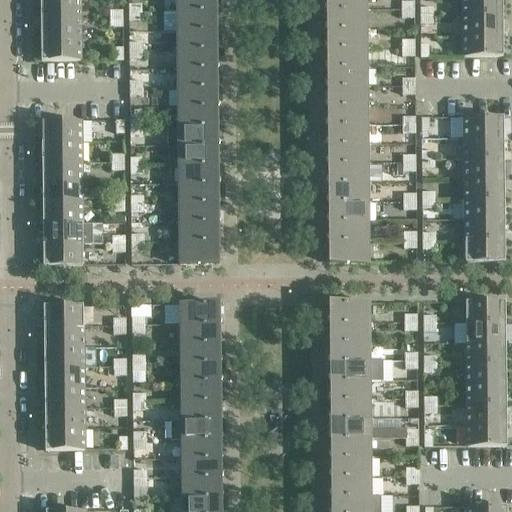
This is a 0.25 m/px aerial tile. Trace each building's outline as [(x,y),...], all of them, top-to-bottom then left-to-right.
[(80,20),(80,0),(75,0),(41,0),(41,21),(80,20)] [(216,13),(215,0),(177,0),(177,13),(216,13)] [(366,12),(365,0),(327,0),(328,12),(366,12)] [(503,16),(502,0),(463,0),(463,17),(503,16)] [(414,11),(414,3),(401,3),(401,11),(414,11)] [(142,14),(142,6),(128,6),(128,14),(142,14)] [(433,17),(433,9),(420,9),(420,17),(433,17)] [(415,19),(414,11),(401,11),(401,20),(415,19)] [(123,20),(123,12),(110,12),(110,20),(123,20)] [(366,31),(366,12),(328,12),(328,31),(366,31)] [(216,32),(216,13),(177,13),(177,33),(216,32)] [(142,22),(142,14),(128,14),(129,22),(142,22)] [(503,37),(503,16),(463,17),(463,37),(503,37)] [(433,25),(433,17),(420,17),(420,25),(433,25)] [(80,41),(80,20),(41,21),(41,41),(80,41)] [(123,28),(123,20),(110,20),(110,28),(123,28)] [(366,50),(366,31),(328,31),(328,50),(366,50)] [(216,51),(216,32),(177,33),(178,52),(216,51)] [(503,58),(503,37),(463,37),(464,59),(503,58)] [(81,62),(80,41),(41,41),(41,63),(81,62)] [(415,50),(415,41),(401,41),(402,50),(415,50)] [(142,52),(142,44),(129,44),(129,52),(142,52)] [(429,59),(429,46),(420,46),(420,59),(429,59)] [(123,62),(123,49),(115,49),(115,62),(123,62)] [(367,69),(366,50),(328,50),(328,70),(367,69)] [(415,58),(415,50),(402,50),(402,58),(415,58)] [(216,71),(216,51),(178,52),(178,71),(216,71)] [(142,60),(142,52),(129,52),(129,61),(142,60)] [(367,88),(367,69),(328,70),(328,89),(367,88)] [(216,90),(216,71),(178,71),(178,90),(216,90)] [(415,88),(415,80),(402,80),(402,88),(415,88)] [(142,91),(142,82),(129,83),(129,91),(142,91)] [(367,108),(367,88),(328,89),(328,108),(367,108)] [(415,96),(415,88),(402,88),(402,96),(415,96)] [(217,109),(216,90),(178,90),(178,109),(217,109)] [(143,99),(142,91),(129,91),(127,94),(129,99),(143,99)] [(367,127),(367,108),(328,108),(329,127),(367,127)] [(217,128),(217,109),(178,109),(178,129),(217,128)] [(415,126),(415,118),(402,118),(402,127),(415,126)] [(429,133),(429,119),(421,119),(421,133),(429,133)] [(504,140),(503,119),(464,119),(464,140),(504,140)] [(143,129),(143,121),(130,121),(130,129),(143,129)] [(82,144),(81,122),(42,123),(42,144),(82,144)] [(124,135),(124,122),(116,122),(116,135),(124,135)] [(416,135),(415,126),(402,127),(402,135),(416,135)] [(367,146),(367,127),(329,127),(329,146),(367,146)] [(217,147),(217,128),(178,129),(179,148),(217,147)] [(143,137),(143,129),(130,129),(130,137),(143,137)] [(504,160),(504,140),(464,140),(465,161),(504,160)] [(82,164),(82,144),(42,144),(42,165),(82,164)] [(367,165),(367,146),(329,146),(329,166),(367,165)] [(217,167),(217,147),(179,148),(179,167),(217,167)] [(435,161),(435,153),(421,153),(421,161),(435,161)] [(124,164),(124,156),(111,156),(111,164),(124,164)] [(416,165),(416,157),(403,157),(403,165),(416,165)] [(143,167),(143,159),(130,159),(130,168),(143,167)] [(504,181),(504,160),(465,161),(465,181),(504,181)] [(435,169),(435,161),(421,161),(421,169),(435,169)] [(82,185),(82,164),(42,165),(43,185),(82,185)] [(124,172),(124,164),(111,164),(111,172),(124,172)] [(368,184),(367,165),(329,166),(329,185),(368,184)] [(416,173),(416,165),(403,165),(403,173),(416,173)] [(143,176),(143,167),(130,168),(130,176),(143,176)] [(217,186),(217,167),(179,167),(179,186),(217,186)] [(504,201),(504,181),(465,181),(465,202),(504,201)] [(368,204),(368,184),(329,185),(329,204),(368,204)] [(82,205),(82,185),(43,185),(43,205),(82,205)] [(218,205),(217,186),(179,186),(179,205),(218,205)] [(435,202),(435,194),(422,194),(422,202),(435,202)] [(416,203),(416,195),(403,195),(403,203),(416,203)] [(125,205),(125,197),(111,197),(111,205),(125,205)] [(144,206),(144,198),(130,198),(130,206),(144,206)] [(504,222),(504,201),(465,202),(465,222),(504,222)] [(435,210),(435,202),(422,202),(422,210),(435,210)] [(416,211),(416,203),(403,203),(403,211),(416,211)] [(368,223),(368,204),(329,204),(330,223),(368,223)] [(82,226),(82,205),(43,205),(43,226),(82,226)] [(125,213),(125,205),(111,205),(112,213),(125,213)] [(218,224),(218,205),(179,205),(179,225),(218,224)] [(144,214),(144,206),(130,206),(130,214),(144,214)] [(505,242),(504,222),(465,222),(465,242),(505,242)] [(368,242),(368,223),(330,223),(330,242),(368,242)] [(218,243),(218,224),(179,225),(180,244),(218,243)] [(83,246),(82,226),(43,226),(43,246),(83,246)] [(417,242),(416,233),(403,234),(403,242),(417,242)] [(435,243),(435,234),(422,235),(422,243),(435,243)] [(144,244),(144,236),(131,236),(131,244),(144,244)] [(125,246),(125,237),(112,237),(112,246),(125,246)] [(368,265),(368,242),(330,242),(330,265),(368,265)] [(417,250),(417,242),(403,242),(403,250),(417,250)] [(505,263),(505,242),(465,242),(465,264),(505,263)] [(218,266),(218,243),(180,244),(180,266),(218,266)] [(435,251),(435,243),(422,243),(422,251),(435,251)] [(144,252),(144,244),(131,244),(131,253),(144,252)] [(83,267),(83,246),(43,246),(43,268),(83,267)] [(125,254),(125,246),(112,246),(112,254),(125,254)] [(505,325),(505,303),(466,304),(466,325),(505,325)] [(369,325),(369,305),(330,305),(330,325),(369,325)] [(219,326),(219,306),(180,306),(180,326),(219,326)] [(83,328),(83,307),(44,307),(44,329),(83,328)] [(417,324),(417,316),(404,316),(404,324),(417,324)] [(436,325),(436,317),(423,317),(423,325),(436,325)] [(145,327),(145,318),(131,319),(132,327),(145,327)] [(126,328),(126,320),(113,320),(113,328),(126,328)] [(417,332),(417,324),(404,324),(404,333),(417,332)] [(369,344),(369,325),(330,325),(331,344),(369,344)] [(436,334),(436,325),(423,325),(423,334),(436,334)] [(506,345),(505,325),(466,325),(466,345),(506,345)] [(219,345),(219,326),(180,326),(181,345),(219,345)] [(145,335),(145,327),(132,327),(132,335),(145,335)] [(84,349),(83,328),(44,329),(44,349),(84,349)] [(126,336),(126,328),(113,328),(113,336),(126,336)] [(369,363),(369,344),(331,344),(331,363),(369,363)] [(219,364),(219,345),(181,345),(181,365),(219,364)] [(506,366),(506,345),(466,345),(466,366),(506,366)] [(84,369),(84,349),(44,349),(44,370),(84,369)] [(418,363),(418,354),(404,355),(404,363),(418,363)] [(145,365),(145,357),(132,357),(132,365),(145,365)] [(437,366),(436,358),(423,358),(423,366),(437,366)] [(127,369),(127,361),(113,361),(113,369),(127,369)] [(369,382),(369,363),(331,363),(331,383),(369,382)] [(418,371),(418,363),(404,363),(405,371),(418,371)] [(219,383),(219,364),(181,365),(181,384),(219,383)] [(145,373),(145,365),(132,365),(132,373),(145,373)] [(437,374),(437,366),(423,366),(423,374),(437,374)] [(506,386),(506,366),(466,366),(467,386),(506,386)] [(84,390),(84,369),(44,370),(45,390),(84,390)] [(127,377),(127,369),(113,369),(113,377),(127,377)] [(370,401),(369,382),(331,383),(331,402),(370,401)] [(220,403),(219,383),(181,384),(181,403),(220,403)] [(506,406),(506,386),(467,386),(467,407),(506,406)] [(84,410),(84,390),(45,390),(45,410),(84,410)] [(418,401),(418,393),(405,393),(405,401),(418,401)] [(146,403),(146,395),(132,395),(132,403),(146,403)] [(437,407),(437,399),(424,399),(424,407),(437,407)] [(127,410),(127,401),(114,402),(114,410),(127,410)] [(370,421),(370,401),(331,402),(331,421),(370,421)] [(418,409),(418,401),(405,401),(405,409),(418,409)] [(146,412),(146,403),(132,403),(132,412),(146,412)] [(220,422),(220,403),(181,403),(181,422),(220,422)] [(506,427),(506,406),(467,407),(467,427),(506,427)] [(437,415),(437,407),(424,407),(424,415),(437,415)] [(84,431),(84,410),(45,410),(45,431),(84,431)] [(127,418),(127,410),(114,410),(114,418),(127,418)] [(370,440),(370,421),(331,421),(332,440),(370,440)] [(220,441),(220,422),(181,422),(182,441),(220,441)] [(506,448),(506,427),(467,427),(467,449),(506,448)] [(85,452),(84,431),(45,431),(45,452),(85,452)] [(418,439),(418,431),(405,431),(405,440),(418,439)] [(146,442),(146,434),(133,434),(133,442),(146,442)] [(432,449),(432,436),(424,436),(424,449),(432,449)] [(127,451),(127,438),(119,438),(119,452),(127,451)] [(418,448),(418,439),(405,440),(405,448),(418,448)] [(370,459),(370,440),(332,440),(332,459),(370,459)] [(220,460),(220,441),(182,441),(182,461),(220,460)] [(146,450),(146,442),(133,442),(133,450),(146,450)] [(370,478),(370,459),(332,459),(332,479),(370,478)] [(220,479),(220,460),(182,461),(182,480),(220,479)] [(419,478),(419,470),(405,470),(406,478),(419,478)] [(146,480),(146,472),(133,472),(133,480),(146,480)] [(371,497),(370,478),(332,479),(332,498),(371,497)] [(419,486),(419,478),(406,478),(406,486),(419,486)] [(221,499),(220,479),(182,480),(182,499),(221,499)] [(146,488),(146,480),(133,480),(133,489),(146,488)] [(370,511),(371,497),(332,498),(332,511),(370,511)] [(220,511),(221,499),(182,499),(182,511),(220,511)]
